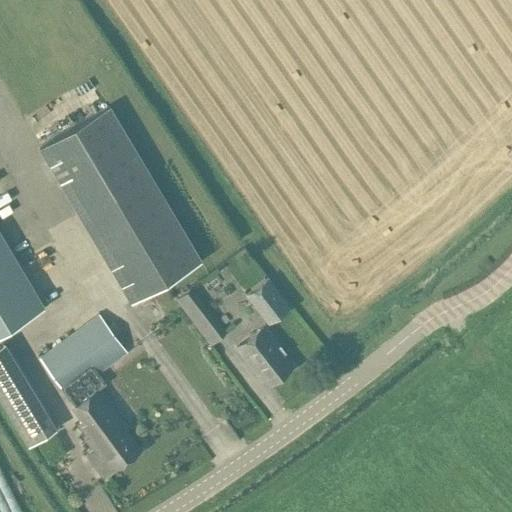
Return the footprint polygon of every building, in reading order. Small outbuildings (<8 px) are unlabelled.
[(38,146),(130,301),(201,260),(108,106),(38,146)] [(0,325),(43,300),(0,232),(0,325)] [(225,267),(248,288),(265,269),(242,248),(225,267)] [(291,305),(268,276),(245,294),(268,323),(291,305)] [(226,333),(191,288),(175,299),(211,345),(226,333)] [(72,404),(76,401),(88,418),(81,422),(87,431),(84,433),(94,447),(97,445),(112,468),(140,449),(124,426),(127,424),(100,386),(105,382),(98,372),(127,352),(99,313),(39,357),(72,404)] [(264,325),(236,347),(258,374),(262,373),(270,384),(291,367),(282,355),(285,352),(279,344),(278,344),(264,325)] [(0,340),(0,407),(22,445),(55,426),(4,338),(0,340)]
